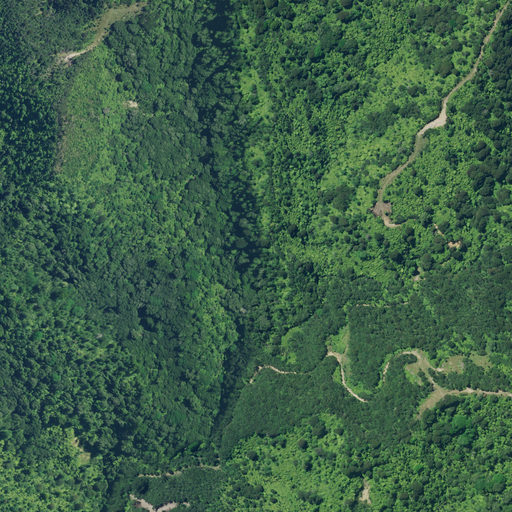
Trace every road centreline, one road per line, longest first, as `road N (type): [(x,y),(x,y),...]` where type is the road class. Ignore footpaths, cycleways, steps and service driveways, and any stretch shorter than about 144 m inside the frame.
road 1 (track): [(142,511),(154,471),(196,468),(221,446),(235,402),(261,367),(316,364),(346,339),(352,300),(404,290),(408,282)]
road 2 (track): [(511,24),(477,88),(386,198),(385,213),(408,246),(408,282)]
